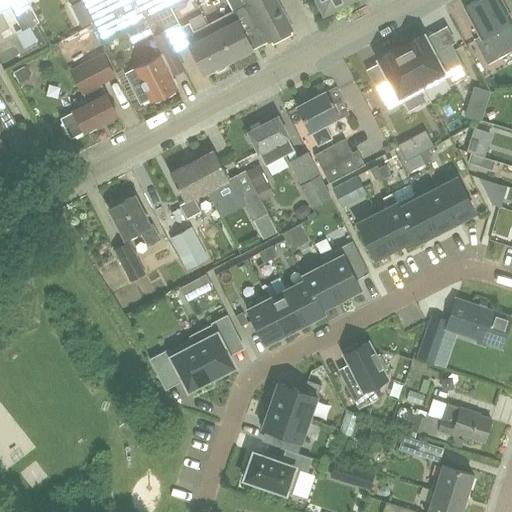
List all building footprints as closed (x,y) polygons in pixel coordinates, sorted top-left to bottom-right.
[(30,7),(25,0),(0,0),(0,11),(12,5),(16,14),(30,7)] [(169,6),(181,0),(80,0),(102,41),(144,19),(153,36),(163,31),(166,37),(173,34),(161,11),(169,6)] [(226,0),(232,10),(206,24),(226,63),(290,29),(275,0),(226,0)] [(316,0),(323,12),(327,11),(334,13),(337,6),(347,0),(316,0)] [(496,52),(511,44),(511,21),(500,0),(474,0),(465,5),(465,9),(480,38),(487,34),(496,52)] [(173,34),(182,29),(169,6),(161,11),(173,34)] [(12,21),(0,27),(0,43),(2,48),(22,39),(12,21)] [(27,41),(39,38),(35,21),(23,24),(27,41)] [(226,63),(206,24),(185,35),(205,74),(213,69),(217,72),(226,67),(226,63)] [(170,45),(166,37),(163,31),(153,36),(162,54),(134,68),(151,101),(175,89),(170,79),(184,71),(170,45)] [(451,43),(434,53),(424,34),(408,43),(408,44),(401,47),(424,89),(445,78),(449,85),(468,75),(451,43)] [(424,89),(401,47),(394,51),(394,50),(378,59),(388,78),(374,85),(387,109),(424,89)] [(106,94),(105,94),(101,85),(115,78),(102,53),(69,70),(87,104),(60,118),(70,138),(116,114),(106,94)] [(322,125),(338,116),(325,91),(296,106),(309,132),(310,131),(317,144),(329,138),(322,125)] [(13,120),(0,97),(0,160),(5,157),(3,154),(7,152),(1,142),(8,137),(2,127),(13,120)] [(286,137),(287,136),(276,116),(247,132),(248,134),(246,137),(249,143),(253,142),(257,152),(265,166),(293,150),(286,137)] [(223,158),(233,156),(228,137),(219,139),(223,158)] [(364,164),(356,150),(352,152),(344,138),(314,155),(329,183),(364,164)] [(426,149),(419,153),(424,163),(431,160),(426,149)] [(254,188),(245,171),(245,170),(239,173),(227,179),(212,151),(191,161),(206,190),(219,184),(226,197),(237,191),(252,220),(259,216),(263,224),(271,220),(254,188)] [(307,152),(287,162),(299,185),(311,208),(331,198),(319,174),(307,152)] [(424,163),(419,153),(412,157),(417,167),(424,163)] [(206,190),(191,161),(169,173),(184,201),(179,204),(186,218),(200,211),(193,198),(206,190)] [(384,162),(377,165),(382,176),(389,172),(384,162)] [(258,165),(245,171),(254,188),(267,181),(258,165)] [(382,176),(377,165),(370,169),(375,179),(382,176)] [(457,177),(437,188),(454,222),(474,211),(457,177)] [(340,185),(333,188),(338,199),(345,195),(340,185)] [(454,222),(437,188),(418,197),(416,193),(435,232),(454,222)] [(416,241),(391,193),(383,198),(388,208),(377,213),(395,247),(413,238),(415,242),(416,241)] [(435,232),(416,193),(397,203),(392,193),(391,193),(416,241),(435,232)] [(147,246),(159,240),(151,224),(148,226),(133,197),(109,209),(124,237),(138,230),(147,246)] [(395,247),(377,213),(357,224),(375,257),(395,247)] [(308,219),(301,222),(306,233),(314,229),(308,219)] [(306,233),(301,222),(294,226),(299,236),(306,233)] [(192,228),(170,240),(185,268),(199,260),(195,251),(202,247),(192,228)] [(145,274),(128,240),(112,249),(130,282),(145,274)] [(323,264),(323,265),(340,298),(361,288),(356,279),(369,273),(352,241),(319,258),(323,264)] [(278,255),(273,245),(266,249),(271,259),(278,255)] [(271,259),(266,249),(259,252),(264,263),(271,259)] [(181,262),(169,269),(177,284),(190,277),(181,262)] [(323,265),(323,264),(303,274),(323,313),(324,313),(322,308),(340,298),(323,265)] [(323,313),(303,274),(305,280),(287,289),(304,323),(323,313)] [(211,286),(205,275),(199,278),(205,289),(211,286)] [(304,323),(287,289),(267,299),(285,333),(304,323)] [(285,333),(267,299),(265,295),(245,305),(247,309),(265,343),(285,333)] [(500,348),(510,317),(456,298),(446,329),(500,348)] [(248,322),(243,312),(235,315),(241,326),(248,322)] [(189,335),(211,378),(234,366),(225,347),(229,344),(227,340),(238,335),(227,314),(211,323),(211,324),(189,335)] [(433,367),(446,329),(448,321),(433,316),(418,361),(433,367)] [(188,390),(211,378),(189,335),(189,336),(191,339),(169,350),(169,348),(150,358),(159,376),(172,370),(174,374),(179,371),(188,390)] [(270,355),(261,337),(252,342),(261,359),(270,355)] [(376,356),(369,341),(359,346),(357,343),(344,350),(346,353),(344,354),(358,381),(347,387),(358,408),(370,402),(379,398),(373,386),(388,378),(383,369),(386,368),(379,355),(376,356)] [(271,388),(266,403),(309,418),(321,385),(307,380),(303,391),(277,382),(275,390),(271,388)] [(476,413),(459,407),(432,398),(428,412),(418,409),(416,414),(415,415),(410,414),(406,427),(443,440),(447,441),(450,434),(456,436),(458,433),(483,441),(490,420),(475,415),(476,413)] [(297,452),(309,418),(266,403),(261,419),(264,420),(262,427),(284,435),(280,447),(285,449),(312,458),(297,452)] [(402,436),(398,449),(439,462),(444,449),(414,439),(416,433),(404,429),(402,436)] [(307,472),(312,458),(285,449),(281,461),(253,452),(252,455),(248,454),(244,466),(248,467),(244,478),(291,495),(300,470),(307,472)] [(335,461),(330,477),(369,489),(374,474),(335,461)] [(443,466),(434,491),(464,500),(472,476),(443,466)] [(460,511),(464,500),(434,491),(427,511),(460,511)] [(417,511),(385,502),(382,511),(417,511)]
